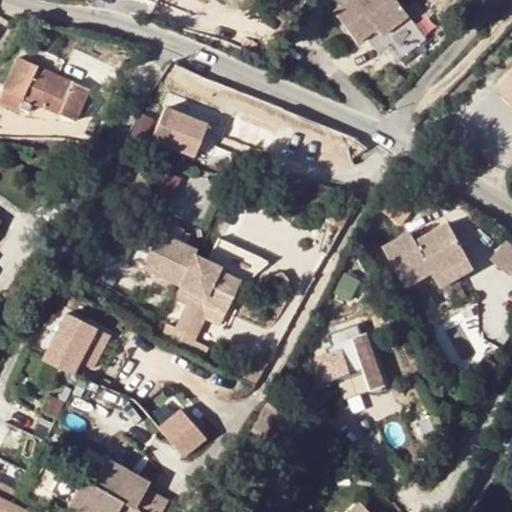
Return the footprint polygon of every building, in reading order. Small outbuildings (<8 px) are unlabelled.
[(408,15),(396,0),(349,0),(335,11),(358,41),(376,28),(382,35),(408,15)] [(408,15),(382,35),(392,46),(418,28),(408,15)] [(38,66),(18,57),(4,88),(24,96),(35,72),(38,66)] [(38,66),(35,72),(72,89),(75,83),(38,66)] [(90,90),(75,83),(72,89),(35,72),(24,96),(33,101),(77,120),(90,90)] [(511,79),(500,94),(511,104),(511,79)] [(33,101),(24,96),(20,105),(29,110),(33,101)] [(166,100),(151,131),(194,152),(209,120),(166,100)] [(181,178),(163,166),(152,184),(171,195),(181,178)] [(321,203),(313,216),(331,225),(339,212),(321,203)] [(437,272),(438,276),(471,260),(454,225),(430,237),(432,243),(422,247),(419,241),(414,230),(386,245),(407,287),(437,272)] [(185,246),(157,234),(141,267),(180,285),(194,257),(183,251),(185,246)] [(430,237),(419,241),(422,247),(432,243),(430,237)] [(492,260),(511,275),(511,246),(506,242),(492,260)] [(197,252),(185,246),(183,251),(194,257),(197,252)] [(218,267),(194,257),(180,285),(176,294),(181,297),(179,300),(188,304),(175,331),(186,336),(193,339),(204,317),(206,312),(199,309),(202,303),(224,312),(239,281),(216,271),(218,267)] [(471,260),(438,276),(443,284),(475,267),(471,260)] [(224,312),(202,303),(199,309),(206,312),(204,317),(219,324),(224,312)] [(109,337),(64,317),(42,364),(72,378),(77,365),(92,371),(109,337)] [(175,331),(164,326),(158,340),(180,350),(186,336),(175,331)] [(358,327),(346,332),(350,342),(362,338),(358,327)] [(332,337),(335,347),(350,342),(346,332),(332,337)] [(349,398),(371,390),(357,351),(366,348),(362,338),(350,342),(335,347),(331,349),(349,398)] [(380,387),(366,348),(357,351),(371,390),(380,387)] [(260,360),(242,351),(230,374),(248,382),(260,360)] [(263,384),(249,412),(262,418),(276,392),(263,384)] [(207,438),(178,413),(158,431),(187,456),(207,438)] [(85,480),(71,507),(80,511),(165,511),(171,501),(150,489),(141,484),(144,479),(111,462),(98,486),(85,480)] [(0,478),(0,511),(37,511),(11,499),(18,487),(0,478)] [(144,479),(141,484),(150,489),(153,485),(144,479)]
